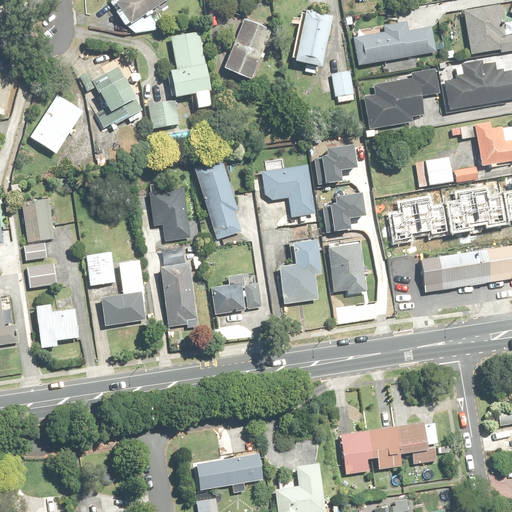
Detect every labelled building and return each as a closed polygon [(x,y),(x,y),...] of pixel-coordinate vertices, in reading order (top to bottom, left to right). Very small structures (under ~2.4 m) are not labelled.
[(115,0),(111,3),(132,34),(153,32),(159,28),(149,14),(169,0),(115,0)] [(511,36),(506,38),(500,4),(464,10),(472,55),(500,51),(500,53),(511,51),(511,36)] [(306,64),(304,73),(315,75),(317,66),(324,68),(334,17),(307,11),(297,62),(306,64)] [(272,29),(246,18),(224,73),(251,83),(272,29)] [(436,52),(431,28),(408,32),(407,24),(385,28),(387,36),(355,41),(359,66),(436,52)] [(199,33),(171,38),(177,71),(172,72),(177,99),(196,96),(198,108),(213,106),(199,33)] [(465,69),(456,71),(458,82),(445,84),(450,110),(511,99),(511,72),(505,74),(504,69),(496,70),(495,64),(484,66),(483,62),(464,66),(465,69)] [(127,119),(130,124),(142,117),(140,113),(143,111),(119,66),(91,81),(106,107),(96,113),(106,131),(127,119)] [(341,74),(341,71),(337,71),(337,74),(332,75),(336,104),(356,100),(351,72),(341,74)] [(413,116),(424,114),(422,99),(440,96),(436,71),(413,75),(414,81),(374,87),(375,95),(366,97),(371,128),(413,121),(413,116)] [(84,111),(58,96),(32,138),(58,154),(84,111)] [(176,102),(149,106),(153,129),(180,124),(176,102)] [(492,124),(477,126),(483,165),(511,161),(511,128),(492,131),(492,124)] [(450,158),(426,162),(430,187),(478,179),(476,168),(452,172),(450,158)] [(238,211),(223,162),(195,171),(217,240),(241,233),(235,212),(238,211)] [(262,173),(266,195),(273,202),(288,199),(291,219),(316,215),(309,165),(262,173)] [(493,181),(471,184),(473,198),(495,195),(493,181)] [(185,190),(151,194),(155,226),(164,225),(166,241),(191,238),(185,190)] [(511,190),(502,192),(506,217),(500,218),(503,236),(511,234),(511,190)] [(48,199),(22,202),(27,244),(53,241),(48,199)] [(285,304),(318,300),(315,276),(323,275),(318,241),(294,244),(296,266),(280,268),(285,304)] [(46,245),(23,247),(25,262),(48,259),(46,245)] [(328,249),(335,293),(347,291),(348,295),(367,292),(360,245),(328,249)] [(511,246),(419,259),(423,290),(511,277),(511,246)] [(90,274),(92,286),(116,282),(111,253),(87,257),(88,260),(83,261),(85,274),(90,274)] [(140,262),(120,265),(124,295),(103,298),(107,325),(148,320),(140,262)] [(54,265),(28,270),(31,290),(57,286),(54,265)] [(198,319),(192,265),(162,268),(168,328),(187,326),(186,320),(198,319)] [(262,308),(257,273),(229,278),(231,286),(211,290),(215,316),(262,308)] [(6,328),(1,299),(0,298),(0,346),(19,344),(16,326),(6,328)] [(78,339),(75,311),(54,314),(53,306),(37,307),(42,349),(58,347),(57,342),(78,339)] [(414,466),(437,463),(435,445),(438,444),(435,423),(341,436),(346,475),(370,472),(368,461),(377,459),(379,471),(403,467),(402,456),(413,454),(414,466)] [(197,465),(200,490),(233,486),(234,495),(246,493),(245,484),(265,481),(261,456),(197,465)] [(324,511),(320,465),(297,467),(299,489),(277,491),(278,511),(324,511)] [(416,492),(417,501),(440,499),(439,489),(416,492)] [(411,511),(410,497),(396,499),(397,507),(386,509),(386,511),(411,511)]
